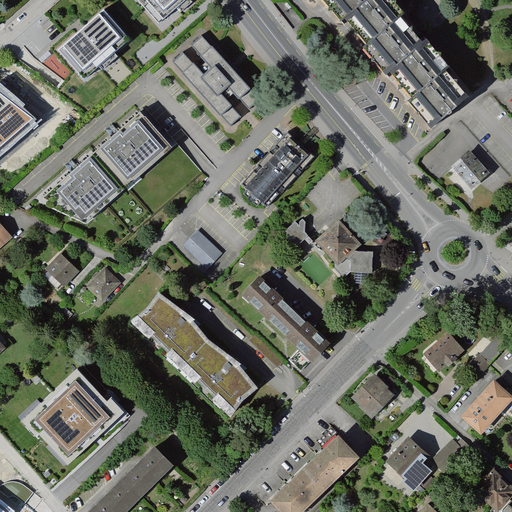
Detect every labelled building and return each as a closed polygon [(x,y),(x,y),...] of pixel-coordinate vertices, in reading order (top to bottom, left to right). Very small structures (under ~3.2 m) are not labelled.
[(184,0),(135,0),(157,24),(184,0)] [(320,0),(340,22),(343,20),(365,0),(320,0)] [(380,0),(365,0),(343,20),(366,45),(393,21),(397,18),(380,0)] [(126,41),(101,12),(55,51),(80,80),(126,41)] [(393,21),(366,45),(361,49),(385,76),(388,73),(417,48),(393,21)] [(214,48),(204,37),(193,47),(210,65),(202,72),(186,54),(176,63),(186,74),(184,76),(223,120),(226,118),(234,129),(245,119),(231,103),(238,96),(252,112),(262,103),(254,93),(256,91),(216,47),(214,48)] [(417,48),(388,73),(411,99),(443,72),(420,46),(417,48)] [(443,72),(411,99),(407,103),(432,131),(470,98),(445,70),(443,72)] [(143,113),(96,155),(127,193),(175,150),(143,113)] [(315,157),(289,133),(241,186),(247,191),(243,194),(258,207),(261,203),(268,209),(315,157)] [(471,152),(453,168),(473,191),(491,175),(471,152)] [(127,193),(96,155),(41,205),(89,228),(127,193)] [(363,246),(341,220),(316,242),(336,264),(332,267),(345,281),(352,273),(374,275),(375,253),(357,252),(363,246)] [(0,252),(16,239),(0,221),(0,252)] [(225,255),(199,231),(183,247),(210,272),(225,255)] [(81,272),(63,254),(47,270),(66,288),(81,272)] [(124,284),(107,268),(87,288),(104,304),(124,284)] [(332,345),(260,276),(241,296),(313,365),(332,345)] [(195,316),(159,290),(147,306),(131,319),(150,337),(151,335),(169,351),(167,353),(197,383),(199,381),(216,397),(214,399),(233,418),(245,400),(261,388),(243,363),(211,338),(195,316)] [(484,373),(511,344),(511,339),(505,333),(475,363),(484,373)] [(468,352),(452,334),(426,356),(443,375),(468,352)] [(0,340),(0,357),(9,350),(0,340)] [(391,390),(376,375),(354,400),(362,407),(360,409),(374,422),(396,398),(390,392),(391,390)] [(112,414),(78,377),(36,417),(70,453),(112,414)] [(511,400),(511,392),(495,377),(461,415),(482,434),(511,400)] [(335,432),(266,498),(278,511),(295,511),(356,454),(335,432)] [(430,455),(409,436),(386,461),(405,479),(402,481),(414,491),(433,471),(424,462),(430,455)] [(89,511),(128,511),(175,466),(156,447),(89,511)] [(501,511),(511,500),(511,483),(495,468),(475,491),(497,511),(501,511)] [(0,511),(19,511),(26,503),(0,484),(0,511)]
